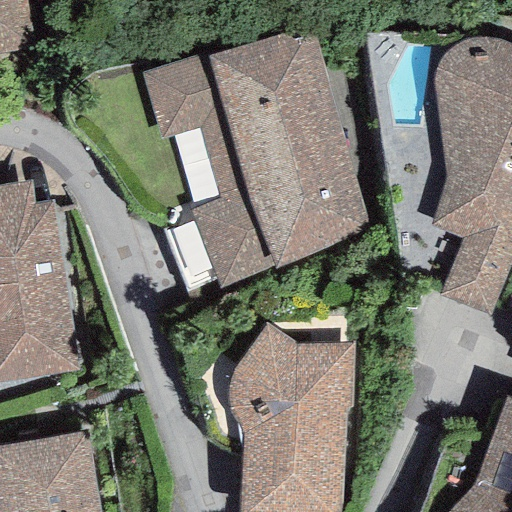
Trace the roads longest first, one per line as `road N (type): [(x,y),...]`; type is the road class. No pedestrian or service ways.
road 1 (residential): [(0,131),(39,141),(73,167),(100,213),(205,511)]
road 2 (residential): [(368,511),(449,320)]
